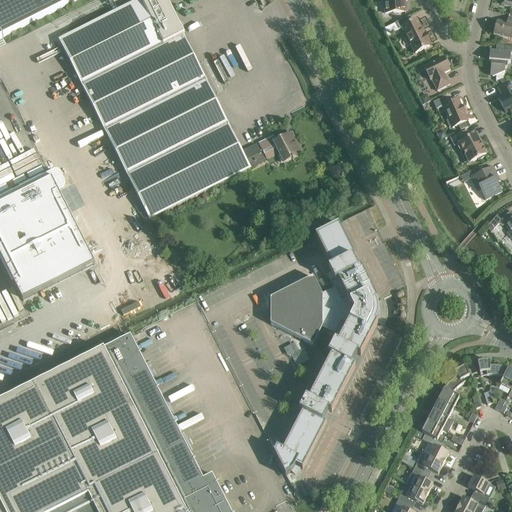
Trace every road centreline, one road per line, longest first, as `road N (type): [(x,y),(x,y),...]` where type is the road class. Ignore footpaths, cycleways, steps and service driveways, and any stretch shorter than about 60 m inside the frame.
road 1 (tertiary): [(298,0),(426,253)]
road 2 (tertiary): [(343,511),(418,369)]
road 3 (residential): [(511,166),(479,102),(469,50)]
road 4 (residential): [(440,511),(483,426),(511,430)]
